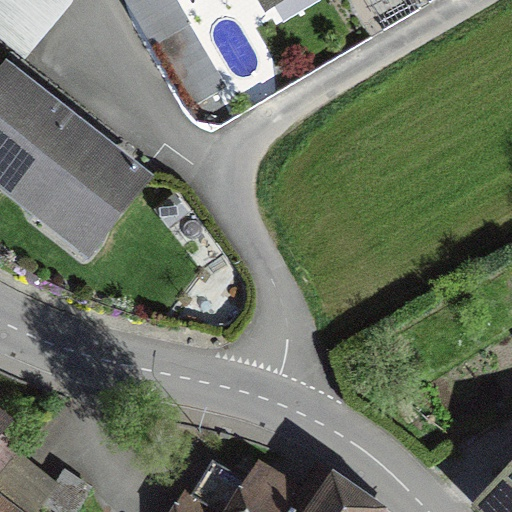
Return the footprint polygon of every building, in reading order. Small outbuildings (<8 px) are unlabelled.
[(0,0),(0,30),(18,45),(53,0),(0,0)] [(174,0),(124,0),(189,108),(225,87),(174,0)] [(7,77),(0,86),(0,172),(90,241),(139,178),(7,77)] [(0,418),(0,511),(3,511),(0,509),(0,474),(21,449),(2,435),(10,426),(0,418)] [(216,511),(202,503),(195,511),(364,511),(321,484),(307,505),(256,471),(229,511),(216,511)] [(511,511),(511,479),(488,503),(496,511),(511,511)]
